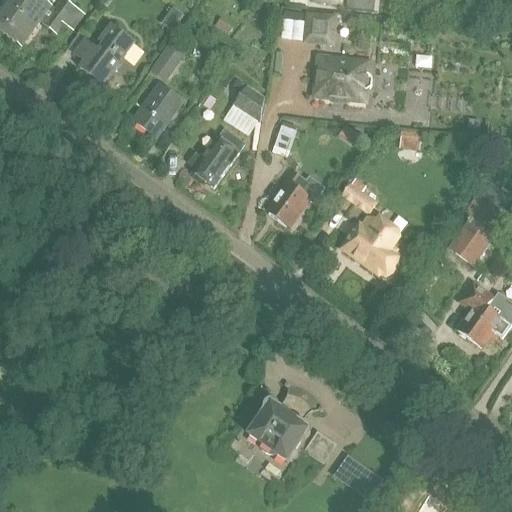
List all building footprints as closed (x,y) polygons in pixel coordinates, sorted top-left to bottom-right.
[(6,0),(0,9),(0,32),(8,38),(35,0),(6,0)] [(35,0),(8,38),(23,49),(41,24),(57,37),(77,9),(64,0),(62,0),(55,10),(52,9),(40,0),(35,0)] [(107,8),(113,0),(103,0),(101,3),(107,8)] [(306,43),(320,45),(334,46),(337,19),(309,16),(306,43)] [(219,29),(228,35),(233,28),(224,22),(219,29)] [(80,71),(103,88),(135,45),(113,28),(101,44),(107,49),(103,55),(86,42),(74,57),(85,65),(80,71)] [(151,74),(166,85),(185,58),(170,47),(151,74)] [(274,74),(280,74),(283,55),(276,54),(274,74)] [(370,74),(371,64),(319,60),(315,100),(367,104),(369,91),(374,87),(374,79),(370,74)] [(241,95),(246,87),(238,81),(232,89),(241,95)] [(223,122),(248,138),(258,124),(261,126),(265,100),(247,87),(223,122)] [(135,124),(158,141),(184,104),(161,88),(135,124)] [(469,121),(468,131),(479,132),(480,123),(469,121)] [(273,154),(288,160),(297,133),(282,128),(273,154)] [(194,176),(216,191),(247,147),(226,132),(205,161),(196,155),(189,164),(198,170),(194,176)] [(289,187),(269,214),(290,230),(310,203),(315,206),(326,191),(310,179),(307,184),(293,174),(285,184),(289,187)] [(342,198),(369,217),(379,205),(364,194),(369,187),(357,179),(342,198)] [(482,198),(499,210),(508,196),(492,185),(482,198)] [(450,252),(473,268),(497,235),(487,227),(497,212),(478,198),(464,218),(469,222),(468,224),(469,225),(450,252)] [(381,274),(388,278),(391,275),(397,266),(399,261),(394,257),(396,254),(391,250),(398,240),(397,234),(384,224),(380,229),(371,222),(364,231),(360,228),(343,251),(379,277),(381,274)] [(459,334),(482,350),(493,334),(503,341),(511,328),(511,306),(498,296),(494,302),(474,287),(460,306),(470,314),(466,319),(468,321),(459,334)] [(277,457),(288,464),(305,440),(307,439),(308,438),(309,437),(310,436),(310,435),(310,434),(310,432),(310,431),(309,430),(309,429),(308,428),(307,428),(305,427),(304,427),(303,427),(279,410),(278,408),(278,407),(277,406),(276,405),(274,405),(273,404),(272,404),(271,405),(270,405),(269,406),(268,406),(267,407),(267,408),(266,410),(266,411),(266,412),(249,436),(260,444),(260,446),(260,449),(262,452),(266,455),(270,457),(273,457),(277,457)] [(359,489),(356,493),(369,503),(383,483),(348,458),(337,474),(359,489)]
